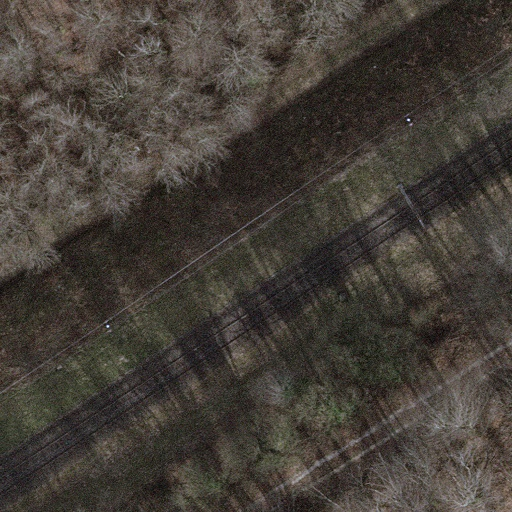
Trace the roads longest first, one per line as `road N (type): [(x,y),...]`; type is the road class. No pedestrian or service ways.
road 1 (track): [(0,256),(413,0)]
road 2 (track): [(511,337),(235,511)]
